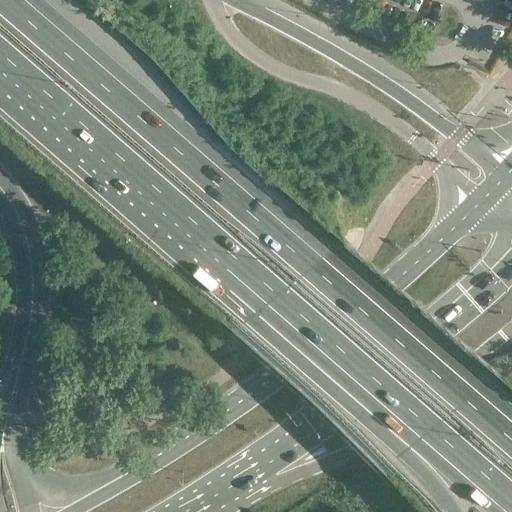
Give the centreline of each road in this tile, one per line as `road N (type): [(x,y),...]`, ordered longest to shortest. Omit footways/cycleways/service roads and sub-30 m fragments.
road 1 (motorway): [(511,430),(11,0)]
road 2 (primary): [(478,205),(287,375),(175,455),(72,511)]
road 3 (primary): [(210,497),(323,418),(511,259)]
road 4 (motorway): [(231,266),(511,509)]
road 5 (primary): [(210,497),(361,451),(511,330)]
road 6 (unclassified): [(214,0),(243,50),(267,68),(369,106),(436,157),(478,205)]
road 7 (motorway): [(231,266),(454,511)]
road 8 (primary): [(503,180),(370,74),(234,0)]
road 9 (motorway): [(0,64),(231,266)]
road 10 (primary): [(2,433),(36,280),(31,235),(0,178)]
